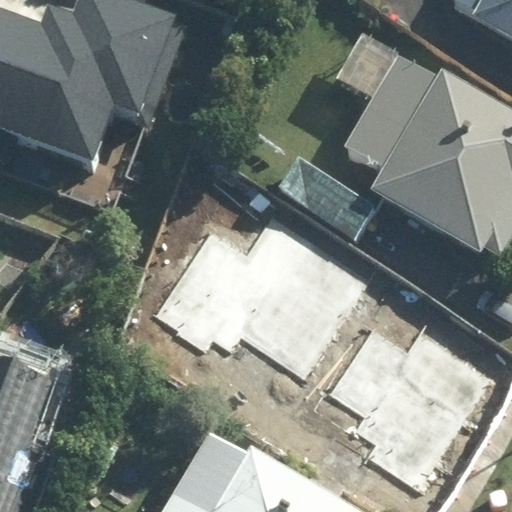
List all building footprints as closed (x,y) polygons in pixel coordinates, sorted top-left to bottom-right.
[(90,0),(78,38),(0,13),(0,153),(98,185),(122,108),(145,126),(178,21),(110,0),(90,0)] [(511,0),(476,0),(470,12),(511,34),(511,0)] [(511,108),(370,37),(345,86),(385,105),(354,165),(392,184),(384,199),(511,263),(511,108)] [(383,212),(309,163),(288,193),(363,242),(383,212)] [(491,340),(292,234),(283,251),(256,237),(209,326),(308,379),(296,401),(422,468),(491,340)] [(50,511),(71,459),(45,449),(71,382),(6,357),(0,371),(0,511),(50,511)] [(366,511),(219,432),(175,511),(366,511)]
